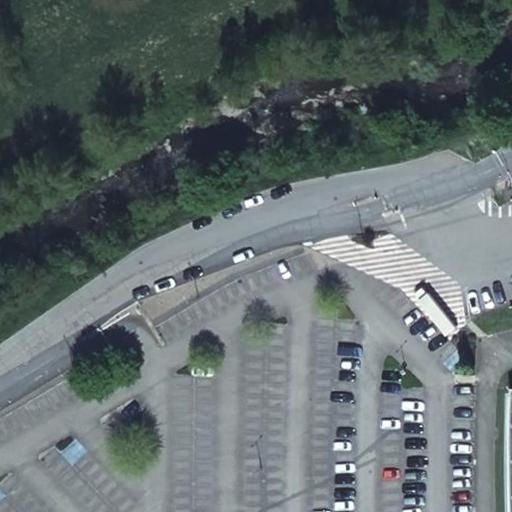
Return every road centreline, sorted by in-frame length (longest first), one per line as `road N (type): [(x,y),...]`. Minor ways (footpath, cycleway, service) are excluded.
road 1 (unclassified): [(0,390),(175,286),(255,249),(437,186)]
road 2 (unclassified): [(437,186),(385,182),(256,202),(169,240),(0,356)]
road 3 (unclassified): [(511,348),(497,351),(489,410),(491,511)]
